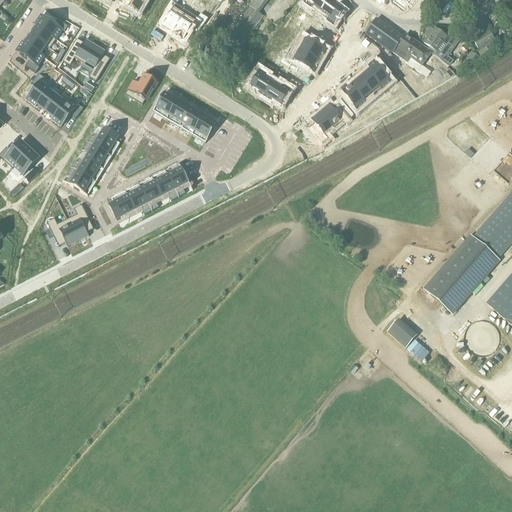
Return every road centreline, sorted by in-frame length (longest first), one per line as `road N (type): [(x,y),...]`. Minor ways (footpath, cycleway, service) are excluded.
road 1 (residential): [(54,0),(273,135)]
road 2 (residential): [(215,195),(0,305)]
road 3 (residential): [(273,135),(317,90),(368,5)]
road 4 (residential): [(98,197),(150,121),(191,151)]
